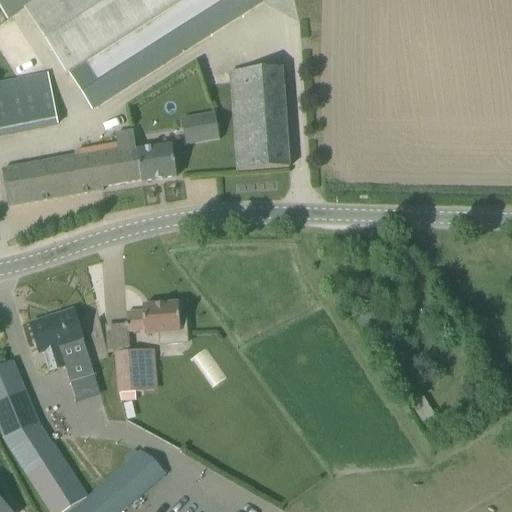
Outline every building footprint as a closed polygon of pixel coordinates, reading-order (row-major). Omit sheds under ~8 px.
[(27,9),(92,111),(266,0),(0,0),(0,9),(7,21),(27,9)] [(237,172),(289,169),(282,69),(230,72),(237,172)] [(48,73),(0,82),(0,137),(58,127),(48,73)] [(215,113),(181,119),(186,146),(219,140),(215,113)] [(76,157),(2,171),(8,209),(103,192),(102,189),(141,182),(141,183),(177,178),(172,146),(136,152),(133,132),(116,135),(118,145),(76,153),(76,157)] [(186,319),(179,320),(178,304),(143,307),(143,313),(126,314),(128,333),(144,332),(145,335),(161,334),(162,347),(181,345),(188,345),(186,319)] [(70,384),(94,376),(82,340),(83,340),(74,312),(30,326),(39,354),(44,352),(50,372),(65,368),(70,384)] [(192,358),(211,386),(225,377),(206,349),(192,358)] [(116,354),(120,401),(121,403),(135,403),(135,393),(144,393),(140,352),(116,354)] [(12,362),(0,367),(0,426),(6,440),(52,511),(68,511),(87,500),(39,426),(12,362)] [(142,453),(87,500),(72,511),(122,511),(165,475),(152,460),(142,453)] [(0,511),(10,511),(0,499),(0,511)]
